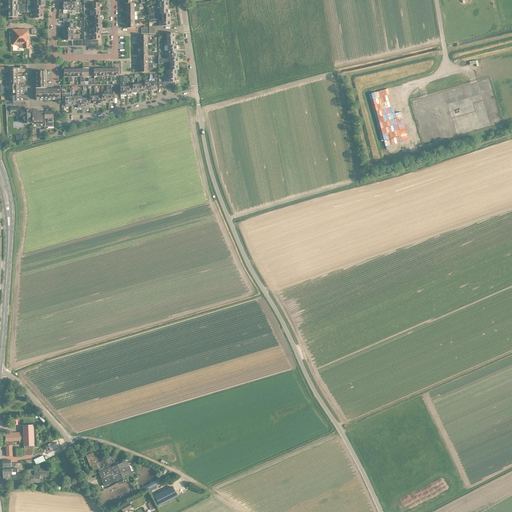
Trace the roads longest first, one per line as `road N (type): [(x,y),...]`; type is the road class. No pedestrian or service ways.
road 1 (unclassified): [(380,511),(237,241),(209,166),(196,99)]
road 2 (residential): [(195,92),(62,121),(57,104),(31,104),(31,66),(51,65)]
road 3 (track): [(68,438),(152,459),(246,511)]
road 4 (unclassified): [(97,511),(68,438),(0,371)]
